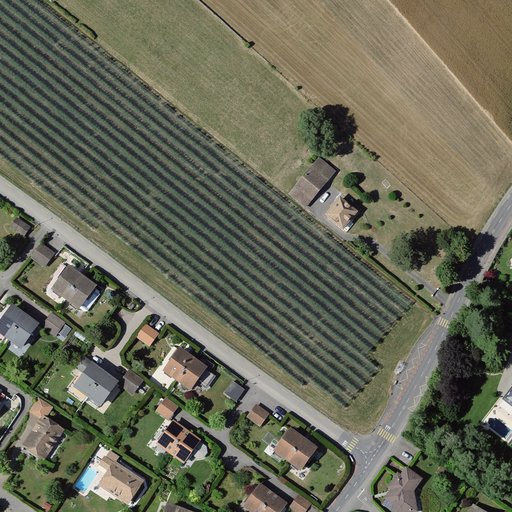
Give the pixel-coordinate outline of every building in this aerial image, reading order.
[(335,171),(319,157),(289,194),(306,207),(327,181),(335,171)] [(359,212),(340,196),(325,214),(343,230),(359,212)] [(45,266),(56,252),(43,241),(32,255),(45,266)] [(99,289),(66,268),(51,292),(83,313),(99,289)] [(42,328),(13,308),(0,326),(0,334),(26,352),(42,328)] [(67,324),(52,314),(42,329),(58,339),(67,324)] [(161,334),(146,322),(136,336),(151,347),(161,334)] [(210,370),(180,349),(164,373),(194,393),(210,370)] [(124,384),(91,362),(72,390),(105,412),(124,384)] [(248,390),(232,380),(222,394),(238,405),(248,390)] [(177,407),(165,399),(156,412),(168,421),(177,407)] [(270,414),(254,403),(244,418),(260,428),(270,414)] [(68,433),(46,418),(24,451),(47,466),(68,433)] [(204,441),(175,421),(157,446),(187,467),(204,441)] [(320,451),(290,429),(272,454),(303,475),(320,451)] [(147,482),(114,462),(98,488),(131,508),(147,482)] [(423,475),(404,462),(377,502),(392,511),(400,511),(419,507),(414,489),(423,475)] [(284,511),(290,503),(260,483),(243,509),(248,511),(284,511)] [(308,511),(315,502),(299,492),(290,506),(298,511),(308,511)] [(495,511),(474,499),(465,511),(495,511)] [(193,511),(166,502),(161,511),(193,511)]
